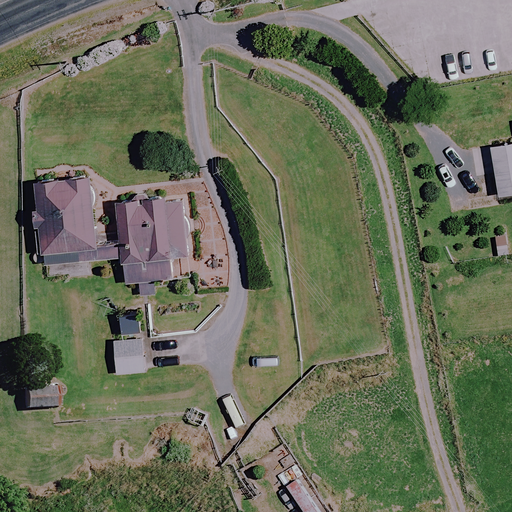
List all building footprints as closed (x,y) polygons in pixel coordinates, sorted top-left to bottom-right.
[(511,193),(511,144),(496,146),(503,195),(511,193)] [(99,259),(91,174),(36,179),(43,264),(99,259)] [(189,196),(121,200),(125,283),(140,282),(141,296),(158,295),(157,280),(175,279),(174,256),(192,255),(189,196)] [(139,314),(122,315),(123,334),(140,333),(139,314)] [(149,371),(147,339),(118,340),(119,373),(149,371)] [(64,409),(64,387),(25,389),(26,410),(64,409)] [(215,416),(195,405),(187,419),(207,430),(215,416)]
